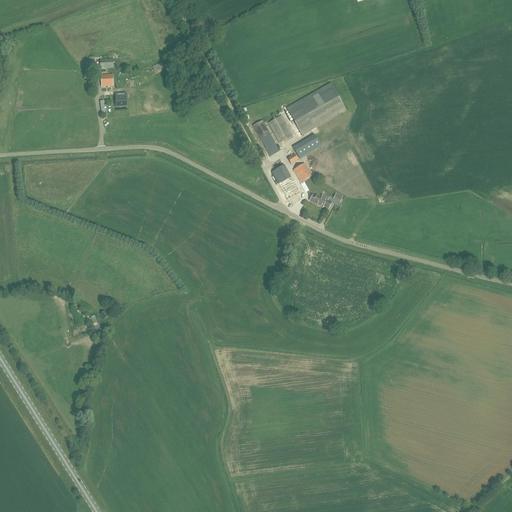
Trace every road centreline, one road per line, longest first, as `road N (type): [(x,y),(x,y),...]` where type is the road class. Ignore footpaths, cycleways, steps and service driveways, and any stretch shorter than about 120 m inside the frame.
road 1 (unclassified): [(282,209),(148,147),(0,155)]
road 2 (unclassified): [(511,285),(351,243),(282,209)]
road 3 (primary): [(94,511),(0,360)]
road 4 (track): [(173,0),(256,155)]
